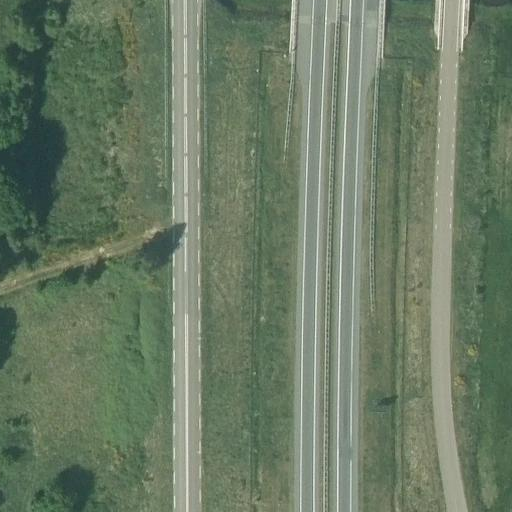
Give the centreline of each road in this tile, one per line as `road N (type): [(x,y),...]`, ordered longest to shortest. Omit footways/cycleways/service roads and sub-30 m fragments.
road 1 (unclassified): [(452,0),(439,322),(458,511)]
road 2 (trunk): [(345,511),(360,0)]
road 3 (trunk): [(320,0),(306,511)]
road 4 (tertiary): [(186,511),(183,0)]
